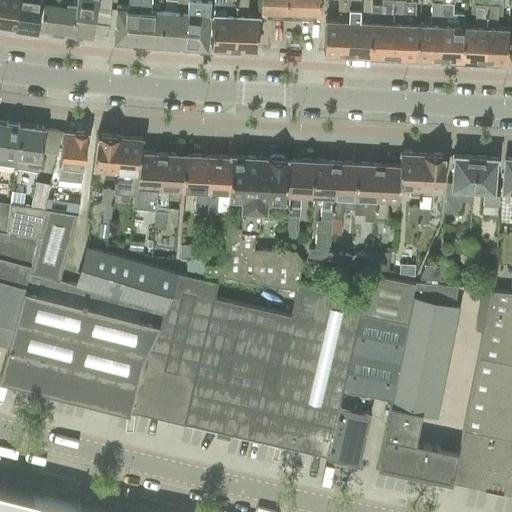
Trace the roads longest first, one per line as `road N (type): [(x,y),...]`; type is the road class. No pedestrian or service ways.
road 1 (residential): [(0,72),(98,86),(511,112)]
road 2 (tertiary): [(351,511),(0,428)]
